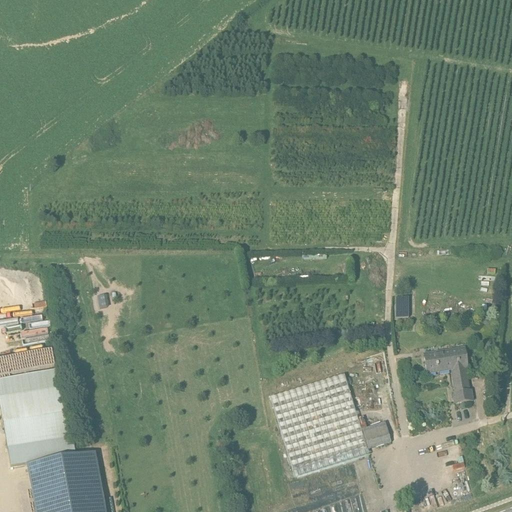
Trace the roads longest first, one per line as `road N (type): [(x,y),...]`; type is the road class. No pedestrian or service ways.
road 1 (track): [(392,511),(388,497),(409,468),(387,299),(403,99)]
road 2 (track): [(267,248),(389,255)]
